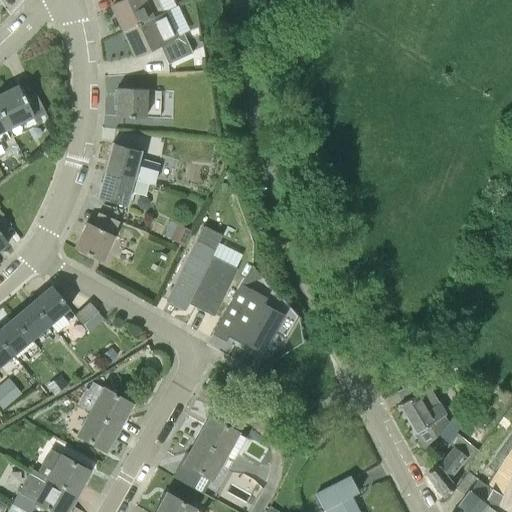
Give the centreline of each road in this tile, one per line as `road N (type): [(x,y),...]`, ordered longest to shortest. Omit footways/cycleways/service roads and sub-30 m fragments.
road 1 (residential): [(426,511),(282,221),(237,0)]
road 2 (residential): [(107,511),(201,350),(35,253)]
road 3 (residential): [(35,253),(77,162),(89,107),(83,42),(68,0)]
